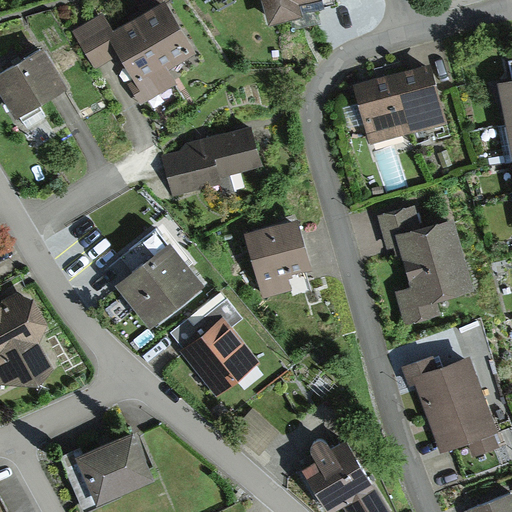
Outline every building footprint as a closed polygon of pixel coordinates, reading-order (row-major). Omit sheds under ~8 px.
[(103,15),(74,33),(95,69),(120,55),(134,80),(128,83),(140,104),(178,82),(172,72),(201,56),(168,0),(162,0),(112,30),(103,15)] [(319,0),(260,0),(268,26),(302,17),(299,6),(319,0)] [(42,50),(0,75),(0,91),(17,118),(65,87),(42,50)] [(511,151),(511,60),(508,61),(511,80),(499,83),(511,151)] [(431,64),(353,85),(370,145),(447,123),(431,64)] [(182,153),(165,157),(175,194),(222,181),(220,175),(261,165),(252,128),(184,146),(182,153)] [(415,206),(378,217),(388,250),(397,247),(409,288),(394,292),(405,327),(443,315),(439,303),(477,291),(456,220),(422,230),(415,206)] [(298,218),(244,234),(263,300),(311,287),(307,272),(313,271),(298,218)] [(134,272),(116,287),(152,330),(205,287),(158,229),(123,258),(134,272)] [(15,292),(0,300),(0,384),(40,388),(54,369),(40,343),(47,325),(36,300),(15,292)] [(185,349),(176,356),(213,401),(260,363),(232,328),(244,318),(228,297),(192,326),(187,320),(171,333),(185,349)] [(410,391),(417,388),(444,454),(467,445),(472,459),(500,448),(494,434),(500,431),(470,357),(442,369),(436,354),(401,369),(410,391)] [(254,408),(232,433),(260,457),(282,432),(254,408)] [(84,456),(81,450),(60,459),(83,511),(89,511),(155,483),(133,434),(84,456)] [(315,461),(300,469),(325,511),(339,511),(344,509),(345,511),(391,511),(375,484),(372,486),(345,440),(331,450),(329,446),(326,443),(322,441),(318,441),(315,443),(313,446),(311,449),(311,453),(312,457),(315,461)] [(511,511),(511,493),(466,511),(511,511)]
